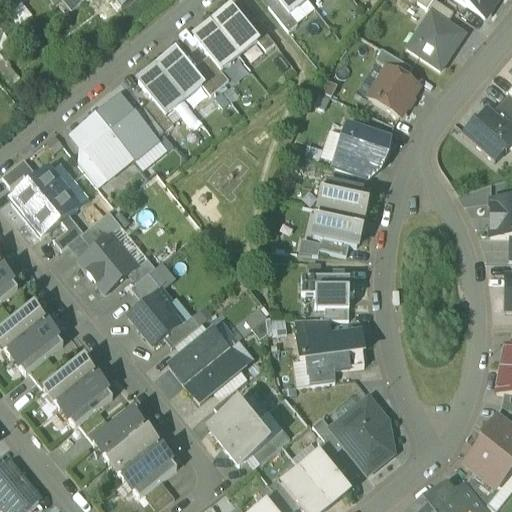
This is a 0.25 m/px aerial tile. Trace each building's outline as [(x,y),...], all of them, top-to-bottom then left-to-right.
[(67,0),(64,3),(72,13),(88,0),(67,0)] [(111,0),(122,14),(138,0),(111,0)] [(307,4),(303,0),(273,0),(277,4),(289,19),(307,4)] [(453,17),(427,0),(421,0),(416,7),(430,17),(446,27),(453,17)] [(456,0),(454,3),(487,25),(504,0),(456,0)] [(277,4),(268,12),(288,37),(297,29),(289,19),(277,4)] [(230,13),(211,28),(238,61),(256,46),(245,32),(230,13)] [(430,17),(406,53),(439,76),(464,39),(446,27),(430,17)] [(274,49),(254,24),(245,32),(256,46),(265,56),(274,49)] [(238,61),(211,28),(193,43),(208,61),(220,76),(238,61)] [(412,73),(381,54),(374,65),(386,73),(387,72),(405,83),(412,73)] [(189,76),(174,58),(156,72),(183,106),(201,91),(189,76)] [(220,76),(208,61),(199,69),(219,94),(228,86),(220,76)] [(219,94),(199,69),(189,76),(201,91),(210,101),(219,94)] [(183,106),(156,72),(138,87),(152,106),(165,121),(183,106)] [(386,73),(368,103),(399,121),(418,91),(405,83),(387,72),(386,73)] [(511,103),(508,100),(491,120),(502,130),(503,128),(511,135),(511,103)] [(120,102),(96,121),(132,165),(156,145),(135,120),(120,102)] [(165,121),(152,106),(143,114),(164,138),(173,131),(165,121)] [(135,120),(156,145),(164,138),(143,114),(135,120)] [(485,116),(475,128),(473,127),(462,140),(494,167),(503,156),(505,158),(511,150),(511,135),(503,128),(502,130),(491,120),(485,116)] [(132,165),(96,121),(71,142),(87,160),(107,185),(132,165)] [(389,144),(346,130),(342,141),(335,161),(369,172),(377,175),(382,160),(383,160),(389,144)] [(329,136),(320,162),(333,167),(335,161),(342,141),(329,136)] [(107,185),(87,160),(77,168),(98,193),(107,185)] [(369,172),(335,161),(333,167),(331,173),(362,184),(365,185),(369,172)] [(23,165),(1,183),(9,193),(23,181),(31,175),(23,165)] [(38,183),(31,175),(23,181),(30,190),(38,183)] [(30,190),(10,206),(25,225),(62,194),(58,190),(47,176),(38,183),(30,190)] [(362,184),(331,177),(329,189),(360,195),(362,184)] [(329,189),(327,188),(325,200),(321,199),(318,216),(321,217),(354,223),(362,225),(365,209),(357,207),(360,195),(329,189)] [(62,195),(25,225),(40,243),(60,227),(68,221),(77,213),(62,195)] [(511,206),(511,207),(490,207),(490,242),(508,242),(511,242),(511,206)] [(354,223),(321,217),(319,227),(315,226),(312,242),(321,244),(348,250),(356,252),(359,235),(352,234),(354,223)] [(83,239),(80,242),(92,257),(110,242),(121,233),(109,218),(83,239)] [(75,229),(68,221),(60,227),(67,235),(75,229)] [(67,235),(53,247),(61,256),(80,242),(83,239),(75,229),(67,235)] [(78,268),(104,299),(128,280),(135,274),(110,242),(92,257),(78,268)] [(348,250),(321,244),(319,250),(318,256),(346,262),(348,250)] [(319,250),(304,247),(302,256),(311,258),(311,260),(317,261),(318,256),(319,250)] [(147,265),(128,280),(136,289),(148,280),(155,275),(147,265)] [(319,282),(319,270),(309,270),(309,282),(319,282)] [(0,278),(0,309),(17,296),(10,287),(8,289),(1,280),(4,277),(3,276),(2,277),(0,278)] [(161,296),(148,280),(136,289),(129,295),(142,311),(161,296)] [(353,284),(300,283),(300,302),(314,302),(314,314),(324,314),(348,314),(348,302),(353,302),(353,284)] [(128,321),(153,353),(163,346),(180,333),(165,313),(171,308),(161,296),(142,311),(128,321)] [(0,340),(0,347),(5,354),(3,355),(10,363),(47,333),(40,325),(39,326),(31,317),(34,315),(33,313),(0,340)] [(348,314),(324,314),(325,326),(348,326),(348,314)] [(7,319),(0,325),(0,340),(15,329),(7,319)] [(180,333),(163,346),(171,355),(199,333),(192,323),(180,333)] [(264,323),(253,335),(264,344),(275,332),(264,323)] [(294,327),(297,347),(330,342),(328,326),(325,326),(294,327)] [(10,363),(8,364),(9,366),(12,363),(20,372),(18,373),(25,382),(28,380),(47,365),(62,352),(55,343),(54,344),(46,336),(50,333),(48,332),(47,333),(10,363)] [(169,372),(184,391),(228,356),(212,337),(169,372)] [(360,339),(330,342),(297,347),(300,367),(306,366),(309,392),(334,388),(333,376),(364,372),(362,359),(360,339)] [(511,351),(509,351),(504,350),(500,374),(511,376),(511,351)] [(184,391),(199,410),(243,374),(228,356),(184,391)] [(54,374),(47,365),(28,380),(36,389),(54,374)] [(43,398),(43,399),(44,400),(47,397),(54,406),(52,408),(59,416),(96,385),(90,378),(88,379),(81,370),(84,367),(83,366),(62,383),(43,398)] [(62,383),(54,374),(36,389),(43,398),(62,383)] [(511,376),(500,374),(496,398),(503,399),(511,400),(511,376)] [(59,416),(57,417),(58,418),(62,416),(69,425),(67,426),(74,435),(78,432),(96,417),(112,405),(105,396),(103,397),(96,388),(99,386),(98,384),(59,416)] [(231,399),(213,414),(220,423),(239,408),(231,399)] [(511,400),(503,399),(500,412),(511,417),(511,400)] [(343,452),(366,481),(394,459),(382,445),(381,431),(388,427),(368,404),(329,434),(343,452)] [(256,426),(240,407),(220,423),(208,433),(223,452),(256,426)] [(96,417),(78,432),(85,441),(104,426),(96,417)] [(511,417),(502,429),(511,436),(511,417)] [(93,451),(92,451),(93,452),(96,450),(103,459),(102,460),(108,468),(146,438),(139,430),(138,431),(130,422),(134,420),(132,419),(111,436),(93,451)] [(511,436),(502,429),(496,424),(478,447),(481,449),(482,449),(509,470),(510,470),(511,466),(511,436)] [(104,426),(85,441),(93,451),(111,436),(104,426)] [(256,426),(223,452),(239,471),(251,461),(270,446),(271,445),(256,426)] [(334,459),(343,452),(329,434),(322,426),(312,434),(324,447),(334,459)] [(108,468),(107,470),(108,471),(111,468),(118,477),(117,479),(123,486),(160,456),(154,448),(152,450),(145,441),(148,438),(147,437),(108,468)] [(270,446),(251,461),(259,470),(277,455),(270,446)] [(334,459),(324,447),(315,455),(318,459),(336,481),(345,474),(334,459)] [(509,470),(482,449),(481,449),(464,471),(474,478),(495,495),(496,494),(511,472),(511,471),(510,470),(509,470)] [(123,486),(122,488),(123,489),(126,487),(133,496),(132,497),(138,506),(142,502),(160,488),(176,475),(169,467),(167,468),(160,459),(163,456),(162,455),(123,486)] [(336,481),(318,459),(299,474),(329,511),(348,496),(336,481)] [(30,511),(38,506),(8,468),(0,474),(0,509),(2,511),(30,511)] [(328,511),(329,511),(299,474),(281,489),(299,511),(328,511)] [(495,495),(474,478),(465,489),(483,511),(485,511),(499,496),(496,494),(495,495)] [(281,489),(277,485),(268,492),(283,511),(297,511),(299,511),(281,489)] [(160,488),(142,502),(149,511),(167,496),(160,488)] [(483,511),(465,489),(452,499),(462,511),(483,511)] [(283,511),(268,492),(266,490),(257,498),(265,508),(268,511),(283,511)] [(462,511),(452,499),(445,490),(422,509),(424,511),(462,511)] [(167,496),(149,511),(150,511),(164,511),(174,505),(167,496)]
